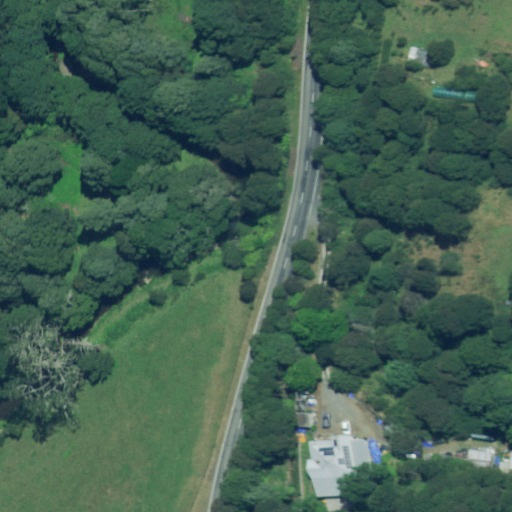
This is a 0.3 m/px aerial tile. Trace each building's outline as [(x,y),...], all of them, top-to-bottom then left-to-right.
[(429,53),(408,47),(404,62),(425,67),(429,53)] [(316,428),(317,414),(306,413),(305,427),(316,428)] [(363,440),(353,441),(353,436),(335,437),(335,441),(313,442),(316,497),(354,495),(353,478),(364,478),(363,440)] [(416,452),(415,464),(453,468),(453,469),(476,472),(478,452),(456,450),(456,456),(416,452)] [(511,464),(485,463),(485,476),(511,478),(511,464)]
